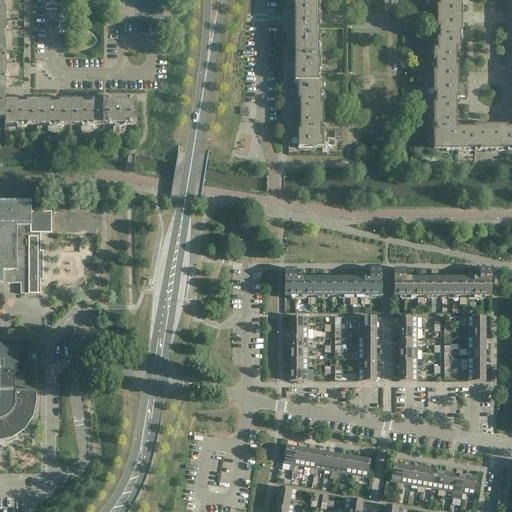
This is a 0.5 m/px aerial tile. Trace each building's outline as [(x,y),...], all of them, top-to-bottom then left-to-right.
[(12,11),(14,5),(12,0),(0,0),(0,21),(5,21),(5,11),(12,11)] [(317,23),(317,13),(319,13),(318,0),(292,0),(293,1),(294,2),(294,34),(293,35),(293,36),(292,36),(292,37),(292,38),(293,39),(294,40),(294,51),(318,51),(318,46),(319,46),(319,23),(317,23)] [(461,34),(461,13),(461,2),(462,2),(463,1),(463,0),(436,0),(436,13),(438,13),(438,23),(436,23),(436,46),(438,46),(438,50),(438,51),(456,51),(460,51),(460,40),(462,40),(462,39),(463,39),(463,38),(464,37),(463,36),(463,35),(462,35),(462,34),(461,34)] [(14,38),(12,32),(5,32),(5,21),(0,21),(0,53),(5,54),(5,44),(12,44),(14,38)] [(458,67),(459,67),(459,66),(460,66),(460,65),(460,64),(460,63),(459,63),(458,62),(456,62),(456,51),(438,51),(438,50),(433,50),(433,79),(434,79),(434,83),(458,83),(458,67)] [(319,78),(319,56),(318,56),(318,51),(294,51),(294,61),(293,62),(293,63),(292,63),(292,64),(292,65),(293,66),(294,67),(294,83),(298,83),(318,83),(318,78),(319,78)] [(18,76),(20,70),(18,64),(5,64),(5,54),(0,53),(0,86),(5,87),(5,76),(18,76)] [(322,116),(322,88),(322,83),(318,83),(298,83),(298,100),(297,100),(296,101),(296,102),(296,103),(296,104),(297,105),(298,105),(299,105),(299,116),(322,116)] [(458,100),(458,83),(434,83),(434,88),(433,88),(433,116),(456,116),(456,105),(458,105),(459,105),(459,104),(460,104),(460,103),(460,102),(460,101),(459,101),(459,100),(458,100)] [(37,126),(37,102),(26,102),(26,104),(22,104),(22,101),(21,100),(17,100),(16,102),(5,102),(4,102),(4,119),(4,126),(16,126),(16,124),(26,124),(26,126),(37,126)] [(70,126),(70,102),(58,102),(58,104),(54,104),(54,100),(50,100),(49,102),(37,102),(37,126),(48,126),(48,132),(54,134),(60,132),(60,126),(70,126)] [(103,126),(103,102),(91,102),(91,104),(87,104),(87,100),(86,100),(83,100),(81,102),(70,102),(70,126),(81,126),(81,132),(86,134),(92,132),(92,126),(103,126)] [(136,126),(136,102),(119,102),(119,100),(115,100),(114,102),(103,102),(103,126),(113,126),(113,139),(119,141),(125,139),(125,126),(136,126)] [(322,149),(322,128),(322,116),(299,116),(299,127),(298,127),(297,127),(296,128),(296,129),(296,130),(296,131),(297,131),(298,132),(298,149),(322,149)] [(457,152),(458,129),(458,127),(456,127),(456,116),(433,116),(433,152),(457,152)] [(511,151),(511,128),(511,129),(511,127),(511,126),(511,125),(510,125),(509,125),(508,125),(507,125),(507,126),(506,126),(506,127),(495,127),(474,127),(474,126),(473,126),(473,125),(472,125),(471,125),(470,125),(469,125),(469,126),(469,127),(469,129),(458,129),(457,152),(511,151)] [(40,251),(41,234),(51,234),(51,213),(31,213),(31,208),(31,201),(0,201),(0,284),(20,284),(20,295),(40,295),(41,281),(43,281),(43,251),(40,251)] [(381,297),(381,270),(369,270),(369,279),(296,279),(295,270),(284,270),(284,297),(308,297),(308,306),(315,306),(315,297),(350,297),(350,306),(357,306),(357,297),(381,297)] [(490,297),(490,270),(479,270),(479,279),(405,279),(405,270),(393,270),(393,297),(417,297),(417,306),(421,306),(424,306),(424,297),(459,297),(459,306),(466,306),(466,297),(490,297)] [(307,329),(307,318),(289,318),(289,329),(307,329)] [(376,329),(376,318),(357,318),(358,329),(376,329)] [(417,329),(417,318),(399,318),(399,329),(417,329)] [(485,329),(485,318),(467,318),(467,329),(485,329)] [(307,340),(307,329),(289,329),(289,340),(307,340)] [(376,340),(376,329),(358,329),(357,340),(376,340)] [(417,340),(417,329),(399,329),(399,340),(417,340)] [(485,340),(485,329),(467,329),(467,340),(485,340)] [(307,350),(307,340),(289,340),(289,350),(307,350)] [(376,350),(376,340),(357,340),(357,350),(376,350)] [(417,350),(417,340),(399,340),(399,350),(417,350)] [(485,350),(485,340),(467,340),(467,350),(485,350)] [(35,403),(35,393),(36,393),(36,391),(25,391),(25,355),(18,355),(18,348),(0,347),(0,441),(11,439),(23,431),(24,430),(32,418),(35,403)] [(307,361),(307,350),(289,350),(289,361),(307,361)] [(376,361),(376,350),(357,350),(358,361),(376,361)] [(417,361),(417,350),(399,350),(399,361),(417,361)] [(485,361),(485,350),(467,350),(467,361),(485,361)] [(307,371),(307,361),(289,361),(289,371),(307,371)] [(376,371),(376,361),(358,361),(358,371),(376,371)] [(417,371),(417,361),(399,361),(399,371),(417,371)] [(485,371),(485,361),(467,361),(467,371),(485,371)] [(307,382),(307,371),(289,371),(289,382),(307,382)] [(376,382),(376,371),(358,371),(357,382),(376,382)] [(417,382),(417,371),(399,371),(399,382),(417,382)] [(485,382),(485,371),(467,371),(467,382),(485,382)] [(294,466),(297,448),(286,447),(283,464),(290,466),(294,466)] [(304,468),(307,450),(297,448),(294,466),(297,467),(304,468)] [(314,470),(317,452),(307,450),(304,468),(311,469),(314,470)] [(325,471),(328,454),(317,452),(314,470),(318,470),(325,471)] [(335,473),(338,455),(328,454),(325,471),(331,473),(335,473)] [(345,475),(348,457),(338,455),(335,473),(339,474),(345,475)] [(356,477),(359,459),(348,457),(345,475),(352,476),(356,477)] [(367,479),(370,461),(359,459),(356,477),(359,477),(367,479)] [(400,484),(403,466),(393,465),(390,482),(397,484),(400,484)] [(411,486),(414,468),(403,466),(400,484),(404,485),(411,486)] [(421,488),(424,470),(414,468),(411,486),(418,487),(421,488)] [(432,489),(435,472),(424,470),(421,488),(425,488),(432,489)] [(442,491),(445,473),(435,472),(432,489),(438,491),(442,491)] [(452,493),(455,475),(445,473),(442,491),(446,492),(452,493)] [(463,495),(466,477),(455,475),(452,493),(459,494),(463,495)] [(473,497),(476,479),(466,477),(463,495),(466,495),(473,497)] [(295,502),(296,491),(279,488),(277,499),(295,502)] [(291,511),(292,511),(295,502),(277,499),(275,509),(291,511)] [(354,511),(360,511),(363,502),(345,499),(343,510),(354,511)]
